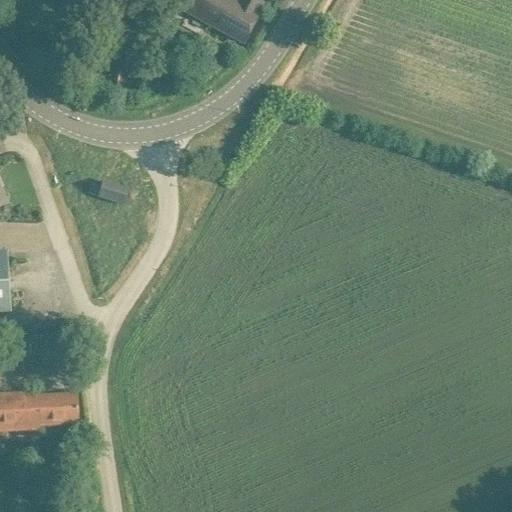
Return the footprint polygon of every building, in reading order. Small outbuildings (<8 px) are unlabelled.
[(239,0),(238,4),(229,0),(193,0),(187,13),(243,43),(266,0),(239,0)] [(113,69),(111,84),(130,86),(131,76),(122,75),(122,70),(113,69)] [(123,206),(128,191),(103,183),(98,198),(123,206)] [(0,256),(0,313),(9,313),(5,256),(0,256)] [(0,433),(40,431),(40,427),(78,425),(76,395),(38,398),(38,395),(0,396),(0,433)]
